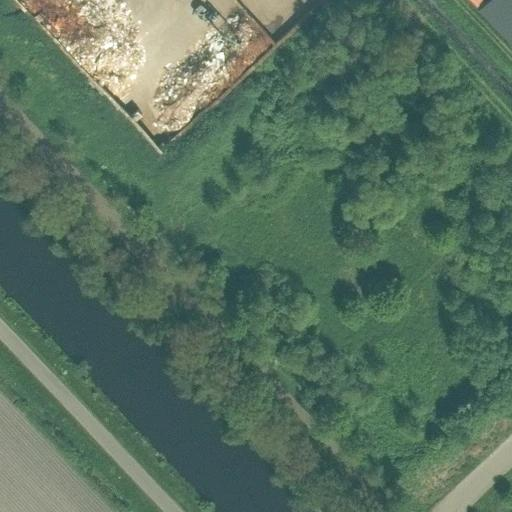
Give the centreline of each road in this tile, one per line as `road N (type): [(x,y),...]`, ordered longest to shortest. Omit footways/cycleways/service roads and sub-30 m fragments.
road 1 (unclassified): [(0,328),(174,511)]
road 2 (unclassified): [(126,236),(0,103)]
